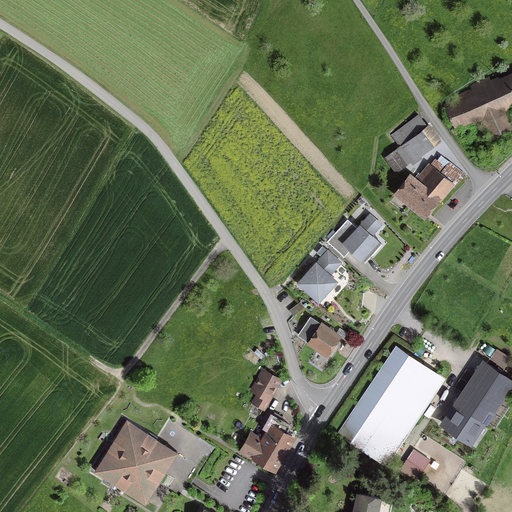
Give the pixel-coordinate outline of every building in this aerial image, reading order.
[(474,95),(446,107),(455,126),(481,115),(491,137),(508,129),(498,107),(507,103),(508,103),(511,101),(511,76),(492,86),(488,77),(469,86),(474,95)] [(399,146),(385,156),(396,171),(426,148),(436,140),(417,115),(390,135),(399,146)] [(408,203),(411,200),(425,212),(449,182),(450,183),(451,182),(428,164),(415,181),(414,180),(418,174),(414,170),(396,193),(408,203)] [(357,226),(341,245),(358,260),(374,242),(370,237),(381,225),(370,216),(359,228),(357,226)] [(314,265),(295,285),(315,302),(333,283),(327,278),(339,265),(327,254),(315,267),(314,265)] [(302,308),(296,301),(287,309),(292,316),(302,308)] [(308,341),(308,342),(325,353),(337,335),(320,323),(320,324),(315,321),(311,327),(313,328),(311,331),(303,326),(298,334),(308,341)] [(443,375),(397,345),(340,431),(387,461),(443,375)] [(511,377),(483,358),(442,421),(472,441),(511,380),(511,377)] [(251,390),(267,399),(278,379),(262,371),(251,390)] [(291,426),(271,415),(262,429),(265,431),(262,437),(251,431),(239,452),(252,459),(251,460),(276,474),(296,438),(287,433),(291,426)] [(163,472),(161,471),(172,453),(172,452),(154,441),(156,439),(146,433),(144,435),(127,423),(125,424),(114,441),(112,440),(106,450),(108,451),(97,469),(97,470),(115,481),(113,483),(123,490),(125,487),(142,499),(143,499),(155,481),(157,482),(163,472)] [(374,511),(378,498),(358,493),(353,511),(374,511)]
